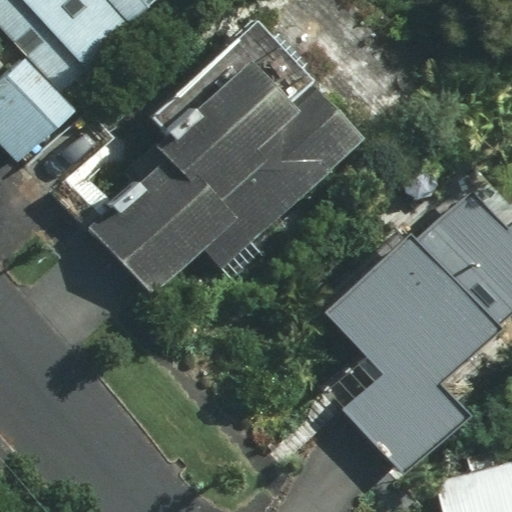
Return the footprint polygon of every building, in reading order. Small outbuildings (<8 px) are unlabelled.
[(149,0),(0,0),(0,43),(55,97),(149,0)] [(144,301),(224,228),(237,243),(354,137),(248,21),(131,127),(141,138),(60,210),(144,301)] [(15,61),(0,76),(0,158),(13,172),(70,116),(15,61)] [(416,391),(511,303),(511,228),(504,220),(485,237),(449,198),(309,325),(365,387),(331,418),(389,481),(449,427),(416,391)] [(511,511),(511,484),(508,464),(437,477),(443,511),(511,511)]
